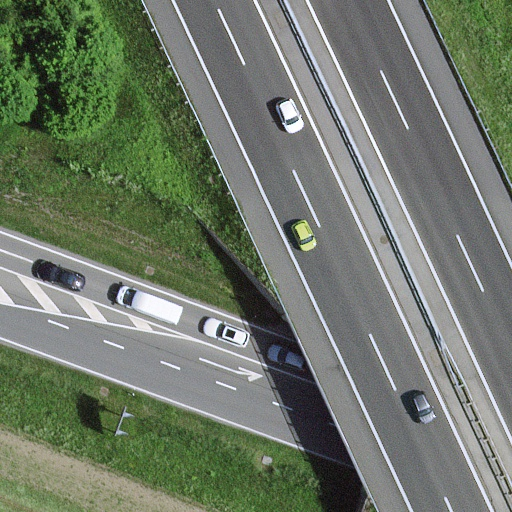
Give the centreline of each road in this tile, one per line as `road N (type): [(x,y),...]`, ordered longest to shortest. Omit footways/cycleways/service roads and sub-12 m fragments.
road 1 (motorway): [(215,0),(453,511)]
road 2 (primary): [(511,473),(0,287)]
road 3 (motorway): [(511,349),(348,0)]
